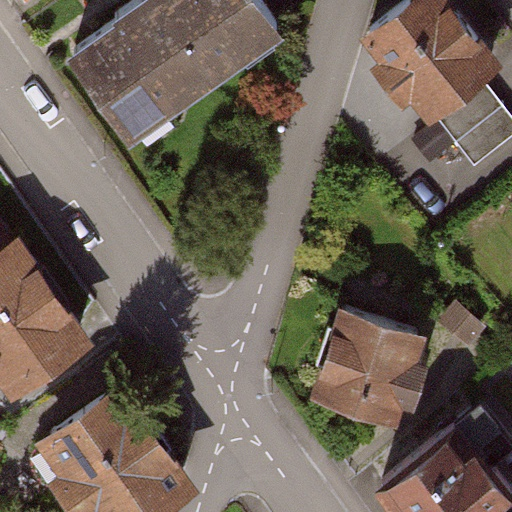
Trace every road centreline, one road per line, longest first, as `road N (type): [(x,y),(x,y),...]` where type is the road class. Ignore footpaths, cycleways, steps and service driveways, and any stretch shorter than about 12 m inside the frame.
road 1 (residential): [(231,405),(348,0)]
road 2 (residential): [(0,74),(231,405)]
road 3 (residential): [(231,405),(310,511)]
